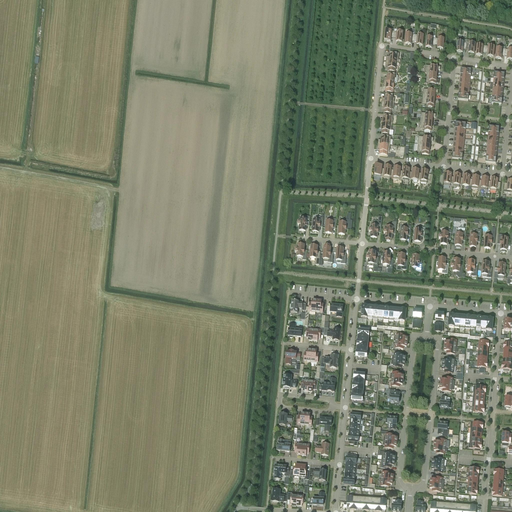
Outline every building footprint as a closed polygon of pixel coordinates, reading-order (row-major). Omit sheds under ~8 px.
[(393,39),(394,30),(386,29),(385,31),(384,41),(390,42),(391,39),(393,39)] [(394,30),(393,39),(396,39),(396,42),(402,43),(403,33),(403,30),(394,30)] [(414,42),(415,35),(412,35),(412,33),(406,33),(405,44),(411,45),(411,42),(414,42)] [(415,35),(414,42),(417,43),(417,46),(423,46),(424,36),(418,36),(415,35)] [(435,46),(435,39),(436,37),(427,36),(427,38),(426,48),(432,48),(432,45),(435,46)] [(435,39),(435,46),(438,46),(437,49),(443,50),(444,40),(438,39),(435,39)] [(458,42),(457,52),(462,53),(463,50),(466,50),(466,43),(467,40),(458,39),(458,42)] [(466,43),(466,50),(469,51),(468,54),(474,54),(475,44),(472,44),(472,41),(467,40),(466,43)] [(485,53),(486,47),(483,46),(477,46),(476,56),(482,56),(482,53),(485,53)] [(486,47),(485,53),(488,54),(488,57),(494,57),(495,47),(489,47),(486,47)] [(505,57),(505,50),(505,47),(497,47),(496,59),(501,60),(502,56),(505,57)] [(386,57),(386,62),(396,63),(398,63),(399,54),(390,53),(389,57),(386,57)] [(396,63),(386,62),(385,67),(388,67),(388,71),(395,72),(396,63)] [(427,74),(437,75),(437,70),(440,71),(441,67),(426,66),(425,74),(427,74)] [(394,84),(396,84),(397,75),(388,74),(387,78),(384,78),(384,83),(394,84)] [(427,74),(426,81),(429,82),(429,83),(439,84),(439,80),(436,80),(437,75),(427,74)] [(394,84),(384,83),(383,87),(386,88),(386,92),(393,93),(394,84)] [(423,90),(422,97),(434,99),(435,94),(438,94),(438,91),(423,90)] [(382,99),(382,103),(394,105),(395,99),(393,98),(393,95),(386,95),(385,99),(382,99)] [(434,99),(422,97),(422,105),(427,105),(427,107),(434,108),(434,99)] [(394,105),(382,103),(381,108),(384,109),(384,113),(391,114),(391,110),(393,110),(394,105)] [(420,121),(432,122),(433,118),(436,118),(436,115),(421,113),(420,121)] [(380,120),(380,124),(392,126),(393,116),(384,115),(383,120),(380,120)] [(432,122),(420,121),(419,129),(424,129),(424,131),(431,131),(432,122)] [(392,126),(380,124),(379,129),(382,129),(382,134),(389,134),(389,131),(391,131),(392,126)] [(378,145),(390,146),(391,137),(381,136),(381,141),(378,140),(378,145)] [(418,137),(418,145),(430,146),(430,142),(433,142),(434,138),(418,137)] [(390,146),(378,145),(377,150),(380,150),(380,155),(387,155),(387,152),(389,152),(390,146)] [(430,146),(418,145),(417,152),(422,153),(422,154),(429,155),(430,146)] [(385,170),(382,169),(382,166),(376,166),(374,178),(381,178),(384,179),(385,170)] [(385,167),(385,170),(384,179),(390,179),(390,177),(393,178),(394,171),(391,170),(391,167),(385,167)] [(393,178),(393,180),(399,181),(399,180),(402,181),(403,172),(400,172),(401,169),(394,168),(394,171),(393,178)] [(403,169),(403,172),(402,181),(408,182),(409,180),(411,180),(412,180),(412,173),(409,173),(410,170),(403,169)] [(413,170),(412,173),(412,180),(418,181),(421,181),(422,174),(421,174),(419,174),(419,171),(413,170)] [(421,181),(420,183),(427,184),(427,182),(430,182),(431,175),(428,175),(428,172),(422,171),(421,174),(422,174),(421,181)] [(454,178),(451,178),(452,175),(445,174),(444,186),(450,187),(450,184),(453,185),(454,178)] [(453,185),(453,187),(459,188),(460,185),(462,186),(463,186),(463,179),(460,179),(461,176),(454,175),(454,178),(453,185)] [(464,176),(463,179),(463,186),(469,187),(472,187),(473,180),(472,180),(470,180),(470,177),(464,176)] [(472,187),(471,189),(478,190),(481,190),(482,181),(479,181),(479,178),(473,177),(472,180),(473,180),(472,187)] [(482,178),(482,181),(481,190),(487,191),(487,189),(490,189),(491,182),(488,182),(488,179),(482,178)] [(490,189),(490,191),(496,192),(497,190),(500,190),(500,183),(497,183),(498,180),(491,179),(491,182),(490,189)] [(511,193),(511,181),(508,181),(508,184),(504,184),(503,193),(507,193),(511,193)] [(298,223),(298,226),(300,226),(299,231),(306,232),(306,227),(307,227),(307,223),(310,224),(309,224),(310,224),(311,217),(305,217),(304,220),(300,219),(300,223),(298,223)] [(314,220),(312,232),(319,233),(319,228),(320,228),(320,225),(323,225),(324,218),(319,218),(315,218),(315,220),(314,220)] [(327,222),(325,234),(332,234),(332,229),(333,229),(333,226),(336,226),(337,220),(332,219),(328,219),(328,222),(327,222)] [(369,229),(369,233),(371,233),(371,238),(377,239),(377,233),(378,234),(379,230),(381,231),(382,219),(378,219),(378,224),(373,223),(373,226),(372,226),(371,230),(369,229)] [(384,231),(384,234),(386,234),(385,239),(386,239),(386,241),(390,242),(390,240),(392,240),(392,235),(393,235),(393,232),(396,232),(397,223),(397,219),(394,219),(394,222),(393,222),(390,227),(387,227),(386,231),(384,231)] [(340,223),(338,235),(345,236),(345,230),(346,230),(346,227),(349,227),(349,228),(349,227),(351,228),(352,228),(352,221),(344,220),(344,223),(340,223)] [(401,229),(400,241),(401,241),(401,243),(405,243),(405,241),(406,241),(407,236),(408,236),(408,233),(410,233),(411,234),(411,227),(403,226),(402,229),(401,229)] [(415,230),(414,242),(421,243),(421,238),(422,238),(422,234),(425,235),(425,228),(417,227),(417,230),(415,230)] [(439,236),(439,239),(441,240),(441,245),(447,245),(447,240),(448,240),(448,237),(451,237),(452,231),(446,230),(446,233),(442,233),(441,236),(439,236)] [(471,235),(470,247),(476,248),(476,243),(477,243),(477,240),(480,240),(481,233),(481,230),(477,230),(475,232),(471,232),(471,235)] [(456,234),(455,246),(456,246),(456,248),(460,248),(460,246),(461,247),(462,241),(463,242),(463,238),(465,239),(466,239),(466,235),(466,232),(458,231),(457,234),(456,234)] [(486,234),(484,249),(490,249),(491,244),(492,244),(492,241),(494,241),(494,242),(495,242),(495,235),(486,234)] [(498,235),(498,242),(500,242),(500,245),(501,245),(500,250),(502,250),(501,252),(505,253),(506,251),(507,251),(508,239),(502,238),(502,235),(498,235)] [(295,250),(295,253),(297,253),(297,257),(301,257),(303,258),(302,261),(306,261),(307,254),(304,254),(304,251),(304,246),(303,246),(303,244),(299,243),(299,245),(298,245),(297,250),(295,250)] [(311,246),(310,258),(316,259),(316,262),(315,266),(319,266),(320,255),(320,256),(317,255),(318,252),(317,252),(317,247),(311,246)] [(324,248),(323,260),(324,260),(324,263),(328,263),(332,263),(333,257),(330,257),(331,253),(330,253),(330,248),(329,248),(329,246),(325,246),(325,248),(324,248)] [(337,249),(336,261),(337,261),(337,264),(341,264),(346,265),(346,258),(343,258),(344,255),(343,254),(343,249),(342,249),(342,247),(338,247),(338,249),(337,249)] [(367,257),(366,260),(368,260),(368,264),(369,264),(369,267),(378,268),(378,261),(375,261),(376,258),(375,258),(376,252),(374,252),(375,250),(371,250),(370,252),(369,252),(369,257),(367,257)] [(382,257),(381,261),(383,262),(383,265),(387,266),(387,269),(392,269),(393,262),(393,263),(390,262),(390,259),(390,254),(384,253),(384,258),(382,257)] [(396,259),(396,263),(398,263),(398,267),(402,267),(401,270),(407,271),(408,264),(407,264),(405,264),(405,260),(405,255),(399,255),(398,259),(396,259)] [(411,260),(410,264),(412,264),(412,268),(416,268),(416,271),(421,272),(422,265),(421,265),(419,265),(419,262),(419,257),(413,256),(413,260),(411,260)] [(451,265),(451,268),(453,268),(453,272),(457,272),(456,276),(458,278),(462,279),(463,269),(460,269),(460,266),(460,260),(459,260),(459,258),(455,258),(455,260),(454,260),(453,265),(451,265)] [(437,263),(437,267),(438,267),(438,271),(442,271),(442,274),(448,274),(448,268),(445,268),(446,264),(445,264),(446,259),(439,259),(439,263),(437,263)] [(466,265),(466,269),(468,270),(467,273),(471,274),(471,277),(477,277),(477,270),(477,271),(475,270),(475,267),(474,267),(475,262),(468,261),(468,266),(466,265)] [(480,267),(480,271),(482,271),(482,275),(483,275),(483,278),(491,279),(492,272),(489,272),(489,268),(489,263),(483,263),(482,267),(480,267)] [(495,272),(494,279),(498,279),(504,280),(504,277),(505,265),(499,264),(499,269),(498,269),(498,273),(495,272)] [(316,313),(317,302),(312,301),(312,304),(310,304),(309,308),(306,308),(306,314),(309,315),(309,312),(316,313)] [(290,306),(290,310),(291,310),(291,314),(298,314),(298,309),(302,309),(302,311),(305,312),(306,305),(303,304),(303,303),(299,303),(299,302),(292,302),(291,306),(290,306)] [(328,307),(327,315),(330,315),(331,313),(337,313),(337,317),(342,318),(342,314),(343,307),(331,306),(331,307),(328,307)] [(413,319),(414,319),(420,319),(421,319),(422,312),(418,312),(418,311),(415,311),(415,312),(414,312),(413,319)] [(437,322),(443,322),(444,322),(447,322),(448,319),(444,319),(444,315),(443,315),(444,314),(440,314),(440,315),(436,315),(436,322),(437,322)] [(420,319),(414,319),(414,324),(413,324),(412,329),(413,329),(413,330),(420,330),(421,322),(420,322),(420,319)] [(443,322),(437,322),(437,325),(435,325),(435,333),(442,333),(443,333),(443,328),(442,328),(443,322)] [(289,330),(288,336),(289,337),(290,338),(292,338),(293,338),(293,337),(301,338),(302,331),(295,330),(295,325),(290,325),(290,330),(289,330)] [(324,329),(324,336),(327,337),(333,338),(333,341),(336,341),(336,342),(338,342),(339,341),(340,342),(341,330),(334,330),(334,332),(328,331),(329,329),(324,329)] [(286,355),(285,357),(286,358),(286,359),(287,359),(286,365),(291,365),(291,363),(296,364),(296,361),(300,361),(301,354),(297,354),(297,353),(294,353),(294,352),(290,352),(290,353),(287,352),(287,354),(286,354),(286,355)] [(368,354),(357,353),(357,358),(358,358),(357,361),(363,362),(363,359),(368,359),(368,354)] [(322,358),(321,367),(325,368),(325,364),(330,365),(330,368),(337,369),(338,356),(337,356),(333,355),(333,356),(331,356),(331,359),(325,358),(325,359),(322,358)] [(478,363),(476,362),(476,363),(476,367),(478,367),(478,368),(479,368),(479,374),(485,374),(485,368),(486,368),(487,368),(487,363),(478,363)] [(355,380),(366,381),(366,376),(361,375),(361,372),(356,372),(356,375),(355,375),(354,380),(355,380)] [(283,380),(283,384),(284,384),(283,388),(285,388),(285,389),(289,389),(289,388),(290,388),(290,387),(296,388),(297,382),(291,381),(291,377),(284,376),(284,380),(283,380)] [(319,385),(319,390),(322,391),(322,392),(328,392),(332,393),(332,392),(334,393),(335,386),(335,380),(330,379),(330,385),(328,385),(328,384),(324,384),(324,385),(323,385),(323,386),(319,385)] [(309,382),(308,393),(312,393),(313,390),(315,390),(317,391),(318,383),(316,382),(309,382)] [(478,382),(477,387),(476,387),(476,388),(474,388),(473,392),(486,393),(486,388),(485,388),(484,388),(484,386),(485,382),(478,382)] [(390,391),(389,397),(391,397),(390,404),(394,404),(394,405),(398,405),(398,404),(399,398),(399,393),(394,393),(394,391),(390,391)] [(449,403),(450,398),(447,398),(442,398),(441,402),(440,409),(441,409),(441,410),(444,410),(444,409),(449,410),(449,409),(451,409),(452,404),(449,404),(449,403)] [(281,415),(280,426),(286,426),(286,422),(292,422),(292,418),(287,418),(287,416),(281,415)] [(387,429),(390,430),(395,430),(396,426),(397,419),(396,419),(396,418),(393,418),(393,419),(388,418),(388,419),(386,419),(386,423),(388,424),(387,429)] [(321,419),(320,426),(325,426),(324,435),(329,435),(330,427),(331,427),(332,420),(321,419)] [(439,430),(438,435),(443,435),(443,437),(447,437),(448,431),(447,430),(447,424),(443,424),(443,423),(439,422),(439,424),(439,423),(438,430),(439,430)] [(502,438),(502,441),(502,444),(503,444),(502,446),(507,447),(507,444),(508,444),(511,444),(511,435),(509,435),(509,434),(506,434),(506,433),(504,433),(504,434),(503,434),(502,438)] [(349,436),(348,442),(349,442),(349,445),(354,445),(354,442),(358,443),(359,437),(349,436)] [(277,444),(276,449),(277,449),(277,451),(280,452),(280,453),(284,453),(284,452),(290,453),(291,446),(290,446),(287,445),(288,444),(288,441),(284,441),(279,440),(278,444),(277,444)] [(303,445),(303,443),(298,443),(298,445),(296,445),(295,453),(297,453),(297,456),(302,456),(303,445)] [(316,447),(315,453),(321,454),(321,456),(328,456),(329,445),(329,444),(326,444),(326,445),(322,444),(322,448),(316,447)] [(347,463),(356,464),(357,459),(353,458),(353,455),(348,455),(348,458),(347,458),(346,463),(347,463)] [(274,468),(274,472),(275,472),(275,473),(275,479),(280,480),(281,474),(285,474),(284,477),(288,477),(289,469),(286,469),(286,467),(283,467),(283,465),(279,465),(279,467),(275,466),(275,468),(274,468)] [(300,478),(301,466),(297,465),(297,466),(296,466),(295,468),(294,468),(294,472),(290,471),(289,478),(293,479),(294,477),(300,478)] [(301,466),(300,478),(305,478),(305,480),(309,480),(310,473),(306,473),(306,469),(305,469),(306,467),(305,467),(305,466),(301,466)] [(314,475),(313,478),(319,479),(319,481),(326,482),(327,471),(320,471),(314,470),(314,472),(314,473),(314,475)] [(272,496),(271,501),(272,501),(272,502),(279,503),(279,501),(284,501),(284,502),(287,503),(287,496),(280,496),(280,491),(273,490),(273,497),(272,496)] [(298,496),(298,494),(288,493),(287,501),(291,501),(291,503),(292,503),(292,506),(293,506),(292,507),(296,507),(298,496)] [(313,498),(313,505),(317,506),(318,506),(319,506),(323,506),(324,493),(319,493),(319,499),(313,498)] [(354,510),(355,498),(348,497),(348,504),(345,504),(344,508),(351,508),(350,510),(354,510)] [(380,500),(378,511),(381,511),(382,511),(385,511),(386,506),(386,500),(380,500)] [(393,506),(392,511),(400,511),(401,506),(401,502),(396,501),(396,506),(393,506)] [(417,507),(416,511),(424,511),(425,508),(422,507),(423,503),(417,502),(417,507)]
